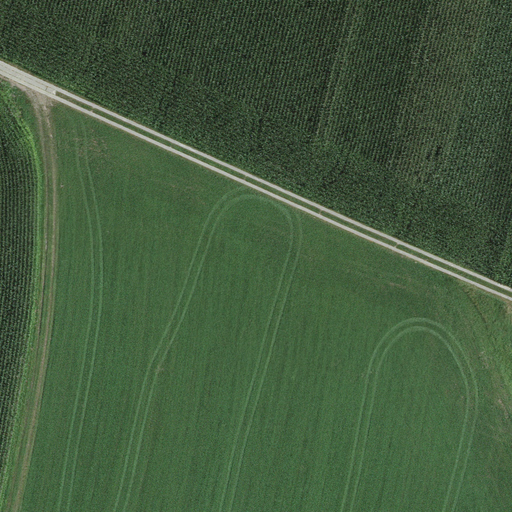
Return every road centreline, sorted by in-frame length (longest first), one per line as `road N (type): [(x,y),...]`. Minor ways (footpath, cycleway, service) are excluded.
road 1 (track): [(511,296),(0,67)]
road 2 (track): [(34,83),(44,125),(50,256),(11,511)]
road 3 (track): [(425,258),(511,447)]
